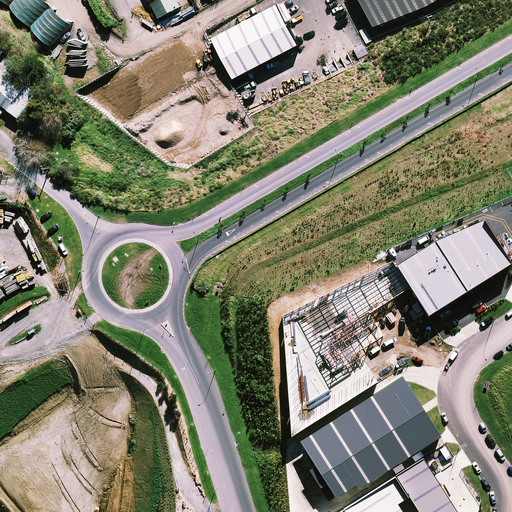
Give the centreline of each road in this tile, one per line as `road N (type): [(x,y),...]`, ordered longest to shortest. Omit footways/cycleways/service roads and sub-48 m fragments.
road 1 (secondary): [(161,238),(191,231),(289,178),(511,46)]
road 2 (secondary): [(511,69),(205,246),(181,282)]
road 3 (unclassified): [(511,331),(467,362),(457,390),(464,420),(504,483),(508,511)]
road 4 (unclassified): [(161,314),(200,387),(240,511)]
road 5 (unknown): [(216,0),(131,47),(101,41),(72,0)]
road 6 (unclassified): [(0,143),(107,242)]
road 7 (secondary): [(110,313),(0,375)]
